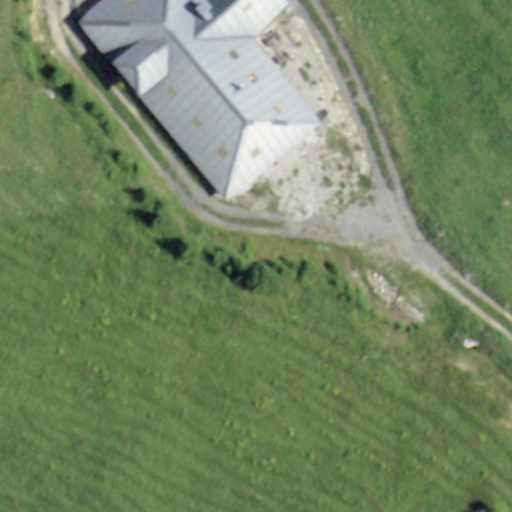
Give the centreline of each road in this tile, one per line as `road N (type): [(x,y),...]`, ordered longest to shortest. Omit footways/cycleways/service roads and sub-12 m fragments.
road 1 (track): [(511,327),(413,247),(369,127),(295,0)]
road 2 (track): [(81,0),(59,32),(223,232)]
road 3 (track): [(223,232),(413,247)]
